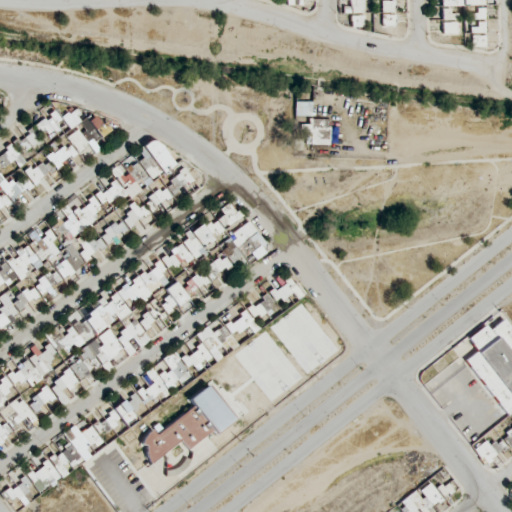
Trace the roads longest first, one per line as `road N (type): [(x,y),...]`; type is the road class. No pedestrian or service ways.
road 1 (residential): [(5,0),(234,7),(326,36),(499,70)]
road 2 (residential): [(511,233),(164,511)]
road 3 (tertiary): [(503,511),(383,364)]
road 4 (residential): [(511,262),(383,364)]
road 5 (residential): [(395,377),(511,285)]
